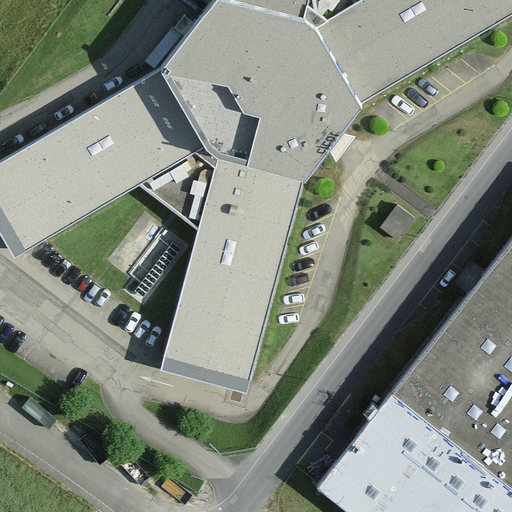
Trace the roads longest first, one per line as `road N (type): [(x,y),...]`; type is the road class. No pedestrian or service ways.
road 1 (residential): [(511,160),(230,511)]
road 2 (track): [(136,511),(0,423)]
